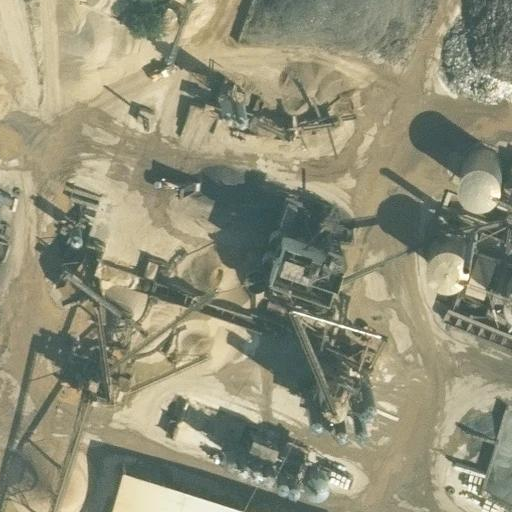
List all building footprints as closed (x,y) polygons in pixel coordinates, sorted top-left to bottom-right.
[(511,164),(495,209),(511,215),(511,164)] [(337,216),(295,201),(281,197),(272,221),(328,241),(332,231),(337,216)] [(511,239),(441,213),(422,265),(413,292),(426,319),(511,354),(511,239)] [(328,241),(272,221),(258,263),(251,261),(243,283),(326,312),(349,248),(328,241)] [(346,235),(332,231),(328,241),(342,246),(346,235)] [(349,375),(321,365),(312,389),(340,399),(349,375)] [(312,389),(311,389),(306,405),(335,416),(341,400),(340,399),(312,389)] [(232,423),(224,444),(245,452),(251,435),(257,438),(259,433),(232,423)] [(257,438),(251,435),(245,452),(224,444),(220,454),(268,471),(277,445),(257,438)] [(265,511),(122,468),(109,511),(265,511)]
